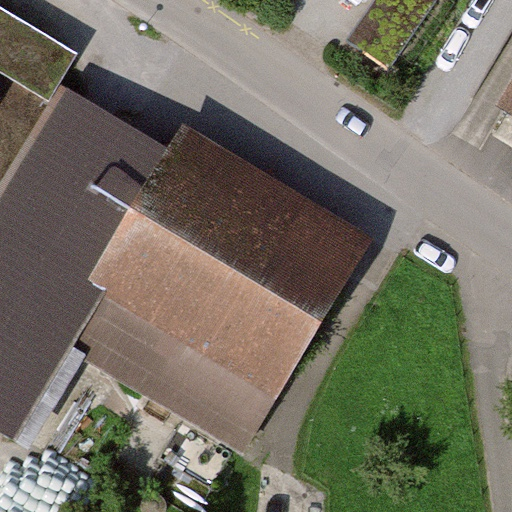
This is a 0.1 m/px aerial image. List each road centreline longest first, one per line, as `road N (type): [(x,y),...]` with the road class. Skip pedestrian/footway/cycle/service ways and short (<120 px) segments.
road 1 (residential): [(511,247),(166,0)]
road 2 (track): [(511,511),(480,283),(505,243)]
